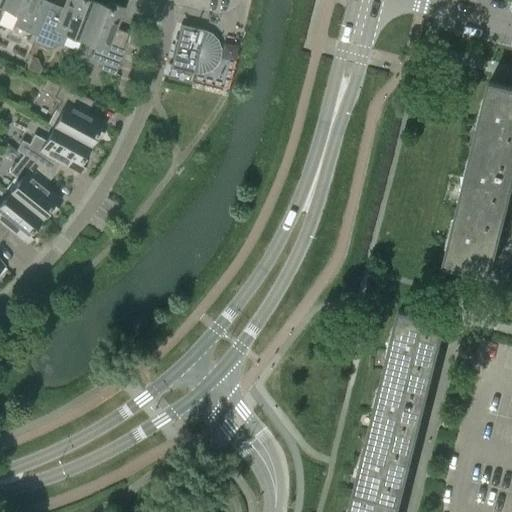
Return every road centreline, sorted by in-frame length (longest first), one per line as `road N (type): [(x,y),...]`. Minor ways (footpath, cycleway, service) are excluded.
road 1 (tertiary): [(195,375),(262,296),(295,233),(367,0)]
road 2 (residential): [(0,306),(106,189),(156,76),(168,15),(158,0)]
road 3 (tertiary): [(0,484),(110,440),(195,375)]
road 4 (residential): [(511,379),(487,374),(458,511)]
road 5 (residential): [(273,511),(262,447),(195,375)]
